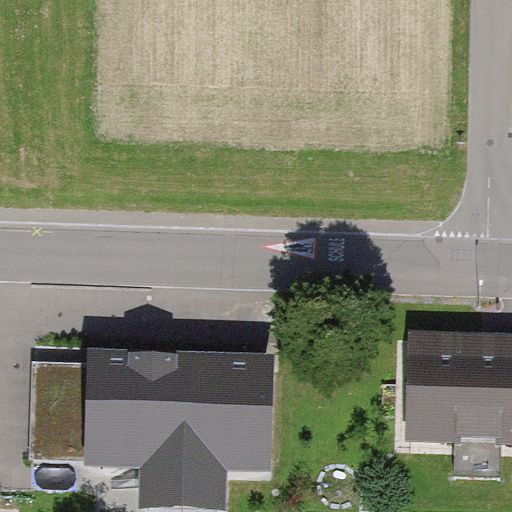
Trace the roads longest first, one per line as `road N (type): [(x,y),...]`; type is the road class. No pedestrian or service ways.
road 1 (residential): [(487,270),(0,255)]
road 2 (residential): [(487,270),(495,0)]
